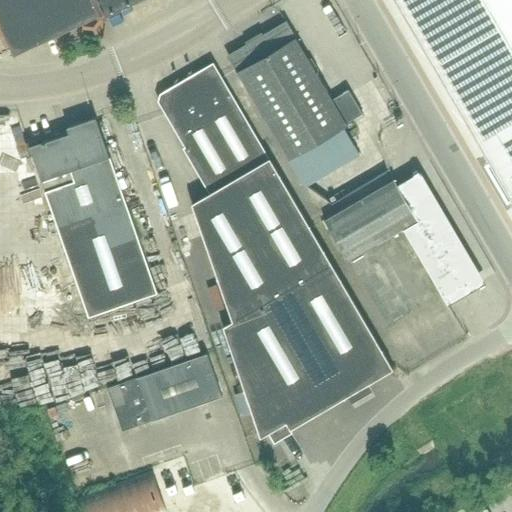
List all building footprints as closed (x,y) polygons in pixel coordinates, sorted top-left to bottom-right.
[(0,0),(0,21),(14,50),(18,48),(103,8),(105,11),(106,11),(128,0),(0,0)] [(511,0),(396,0),(489,158),(486,160),(508,197),(511,196),(511,198),(511,0)] [(237,72),(288,159),(346,124),(345,123),(362,113),(348,89),(331,99),(295,37),(285,21),(227,55),(237,71),(237,72)] [(290,428),(392,368),(230,92),(228,93),(212,64),(190,77),(194,84),(186,88),(183,83),(163,95),(161,102),(186,145),(182,147),(209,192),(191,203),(231,320),(222,326),(260,436),(285,421),(290,428)] [(157,294),(127,208),(95,118),(67,128),(69,134),(30,148),(89,317),(157,294)] [(394,180),(380,188),(324,221),(346,260),(402,227),(432,279),(470,257),(419,171),(396,184),(394,180)] [(206,352),(137,376),(107,387),(122,430),(221,395),(206,352)] [(81,511),(164,511),(166,511),(152,468),(76,497),(81,511)]
